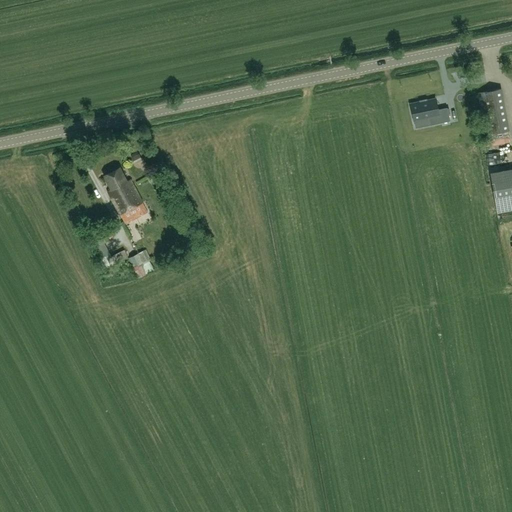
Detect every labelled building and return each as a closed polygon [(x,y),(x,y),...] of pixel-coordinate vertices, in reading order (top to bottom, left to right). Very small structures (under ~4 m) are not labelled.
[(488,134),(491,134),(493,140),(498,139),(510,137),(509,130),(511,130),(503,88),(480,92),(488,134)] [(429,116),(431,125),(450,121),(447,107),(437,109),(435,99),(410,104),(413,119),(429,116)] [(134,164),(142,160),(139,153),(131,157),(134,164)] [(104,175),(112,190),(108,192),(119,214),(143,202),(131,179),(127,181),(120,167),(104,175)] [(93,241),(96,246),(107,268),(115,264),(116,266),(129,260),(124,249),(111,256),(101,237),(93,241)] [(142,262),(133,267),(137,277),(154,269),(149,260),(143,263),(142,262)]
